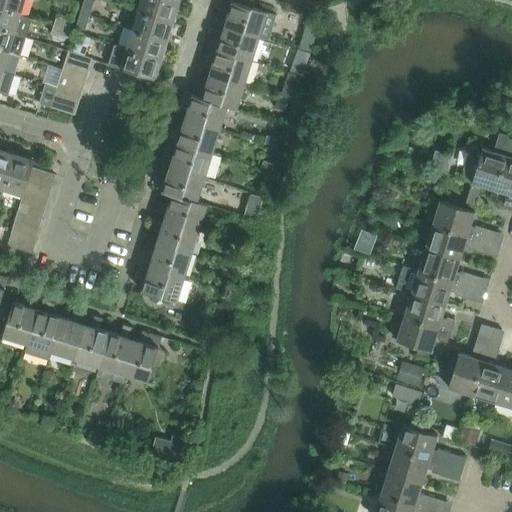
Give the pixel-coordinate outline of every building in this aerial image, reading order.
[(0,0),(0,8),(21,15),(25,0),(0,0)] [(90,15),(95,1),(91,0),(84,0),(81,13),(90,15)] [(176,15),(180,3),(170,0),(141,0),(138,10),(174,22),(174,21),(176,22),(178,16),(176,15)] [(269,37),(276,15),(232,1),(229,12),(219,8),(216,17),(226,20),(224,26),(264,38),(265,36),(269,37)] [(33,19),(21,15),(0,8),(0,28),(27,37),(33,19)] [(170,34),(174,22),(138,10),(132,29),(168,40),(169,40),(171,40),(172,34),(170,34)] [(85,30),(90,15),(81,13),(76,28),(85,30)] [(69,30),(72,21),(57,16),(54,25),(69,30)] [(66,39),(69,30),(54,25),(51,34),(66,39)] [(253,60),(260,39),(264,40),(264,38),(224,26),(223,31),(213,28),(207,47),(253,60)] [(0,49),(21,56),(27,37),(0,28),(0,49)] [(165,53),(168,40),(132,29),(126,48),(163,59),(163,58),(165,59),(167,53),(165,53)] [(163,59),(126,48),(115,44),(109,64),(121,68),(122,67),(156,78),(157,77),(159,78),(161,72),(159,71),(163,59)] [(246,82),(253,60),(207,47),(201,65),(211,68),(209,73),(249,86),(250,84),(246,82)] [(0,69),(4,71),(10,52),(21,56),(0,49),(0,69)] [(89,70),(93,58),(69,51),(65,62),(89,70)] [(86,81),(89,70),(65,62),(62,73),(86,81)] [(0,92),(9,95),(15,74),(4,71),(0,69),(0,92)] [(82,92),(86,81),(62,73),(58,84),(82,92)] [(238,109),(245,87),(249,88),(249,86),(209,73),(208,79),(198,76),(192,94),(228,105),(228,106),(238,109)] [(79,103),(82,92),(58,84),(55,96),(79,103)] [(221,127),(228,106),(228,105),(192,94),(183,91),(177,110),(185,113),(184,118),(224,131),(225,129),(221,127)] [(75,114),(79,103),(55,96),(51,107),(75,114)] [(213,154),(220,132),(224,133),(224,131),(184,118),(182,123),(173,121),(168,140),(213,154)] [(206,176),(213,154),(168,140),(162,159),(171,162),(170,167),(209,179),(210,177),(206,176)] [(506,174),(511,157),(484,148),(483,147),(472,182),(473,182),(482,185),(491,188),(497,171),(506,174)] [(0,188),(4,190),(15,153),(15,151),(9,149),(9,151),(0,148),(0,188)] [(23,196),(25,189),(28,178),(32,167),(34,159),(33,159),(34,157),(28,155),(27,157),(15,153),(4,190),(23,196)] [(511,208),(511,156),(511,157),(506,174),(497,171),(491,188),(510,194),(509,199),(506,198),(504,206),(511,208)] [(53,186),(56,174),(32,167),(28,178),(53,186)] [(198,202),(198,201),(205,180),(209,181),(209,179),(170,167),(168,172),(158,169),(156,177),(165,180),(162,191),(172,194),(198,202)] [(49,197),(53,186),(28,178),(25,189),(49,197)] [(471,226),(475,212),(475,213),(475,211),(474,211),(481,190),(480,190),(482,185),(473,182),(465,208),(440,200),(440,202),(441,202),(433,224),(480,239),(484,227),(476,225),(476,227),(471,226)] [(46,208),(49,197),(25,189),(23,196),(22,200),(46,208)] [(201,227),(208,205),(198,201),(198,202),(172,194),(169,204),(159,201),(156,209),(166,213),(164,218),(204,230),(205,228),(201,227)] [(42,219),(46,208),(22,200),(18,212),(42,219)] [(39,230),(42,219),(18,212),(15,223),(39,230)] [(193,253),(200,231),(204,233),(204,230),(164,218),(163,223),(153,220),(150,228),(160,231),(157,242),(193,253)] [(35,241),(39,230),(15,223),(11,234),(35,241)] [(477,250),(480,239),(433,224),(426,247),(460,258),(465,245),(470,246),(469,248),(477,250)] [(32,253),(35,241),(11,234),(8,245),(32,253)] [(186,275),(193,253),(157,242),(154,252),(144,249),(141,258),(151,261),(149,266),(190,278),(190,276),(186,275)] [(456,271),(460,258),(426,247),(419,270),(466,285),(470,273),(462,271),(461,273),(456,271)] [(178,302),(185,279),(189,281),(190,278),(149,266),(148,271),(138,268),(135,277),(145,280),(142,290),(178,302)] [(463,296),(466,285),(419,270),(412,293),(446,304),(450,290),(455,292),(455,294),(463,296)] [(0,305),(5,288),(8,278),(0,275),(0,305)] [(442,317),(446,304),(412,293),(405,316),(452,331),(455,319),(448,317),(447,319),(442,317)] [(26,348),(39,308),(34,307),(37,297),(28,294),(25,304),(14,301),(3,337),(25,344),(24,348),(26,348)] [(51,352),(63,316),(53,313),(56,303),(47,300),(44,310),(39,308),(26,348),(25,351),(49,359),(51,352)] [(72,371),(87,323),(81,322),(85,312),(76,309),(73,319),(63,316),(51,352),(73,359),(70,370),(72,371)] [(99,367),(111,331),(100,328),(103,318),(95,315),(92,325),(87,323),(72,371),(74,371),(78,360),(99,367)] [(448,342),(452,331),(405,316),(398,339),(397,338),(397,340),(432,351),(432,349),(436,336),(441,338),(440,340),(448,342)] [(121,382),(135,338),(130,337),(133,327),(124,324),(121,334),(111,331),(99,367),(100,367),(97,375),(121,382)] [(148,382),(162,336),(143,330),(140,340),(135,338),(121,382),(123,383),(126,375),(148,382)] [(472,394),(487,347),(476,344),(473,351),(475,352),(474,357),(461,353),(460,352),(449,387),(450,388),(450,387),(472,394)] [(495,401),(506,367),(493,363),(494,358),(496,359),(499,351),(487,347),(472,394),(495,401)] [(511,406),(511,369),(506,367),(495,401),(511,406)] [(433,449),(437,436),(438,436),(438,435),(403,424),(403,425),(396,448),(443,463),(446,451),(439,449),(438,451),(433,449)] [(423,481),(427,468),(432,470),(432,472),(439,474),(443,463),(396,448),(389,471),(423,481)] [(419,495),(423,481),(389,471),(382,494),(429,508),(432,497),(424,495),(424,496),(419,495)] [(427,511),(429,508),(382,494),(376,511),(427,511)]
